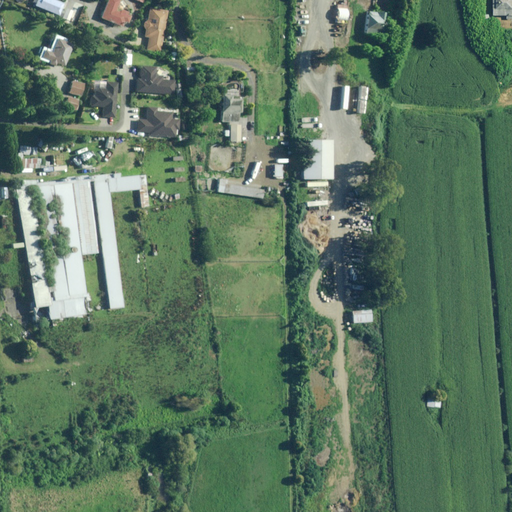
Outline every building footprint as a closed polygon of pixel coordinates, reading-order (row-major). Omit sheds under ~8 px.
[(57,15),(61,3),(62,3),(54,0),(34,0),(33,5),(41,8),(57,15)] [(105,0),(99,17),(120,26),(123,20),(126,22),(129,15),(126,14),(127,12),(119,8),(118,11),(114,9),(117,0),(105,0)] [(510,19),(511,19),(511,0),(493,0),(493,9),(494,9),(494,16),(507,15),(507,19),(510,19)] [(165,10),(151,8),(148,7),(146,19),(143,22),(143,24),(143,26),(145,29),(143,37),(147,37),(145,50),(160,52),(167,10),(165,10)] [(65,8),(61,17),(68,20),(72,10),(65,8)] [(376,12),(374,11),(366,11),(363,33),(380,35),(379,40),(383,41),(384,30),(382,30),(384,13),(383,13),(376,12)] [(61,65),(70,43),(63,41),(64,38),(52,34),(47,49),(40,46),(36,58),(46,62),(45,63),(52,66),(53,64),(54,62),(61,65)] [(129,59),(119,59),(118,69),(129,70),(129,59)] [(154,72),(154,67),(154,66),(139,65),(139,67),(138,67),(138,75),(139,75),(139,78),(135,78),(135,90),(135,92),(144,92),(158,93),(172,94),(173,80),(172,80),(161,79),(161,75),(157,75),(154,72)] [(184,67),(185,80),(192,79),(191,67),(184,67)] [(74,94),(79,96),(82,84),(70,81),(67,93),(74,94)] [(113,111),(116,82),(103,81),(103,82),(103,88),(97,88),(93,90),(92,96),(91,96),(89,95),(89,106),(97,107),(100,107),(101,107),(101,115),(101,117),(113,118),(113,111)] [(228,94),(219,94),(218,112),(219,112),(219,122),(226,122),(226,125),(227,125),(227,129),(227,130),(223,130),(223,135),(227,136),(227,141),(229,141),(229,143),(231,143),(231,141),(238,141),(238,140),(238,131),(238,127),(238,124),(236,124),(236,117),(236,112),(238,112),(238,99),(237,99),(237,97),(234,97),(234,99),(228,99),(228,94)] [(76,99),(73,98),(65,96),(64,105),(63,108),(74,110),(74,109),(76,110),(77,104),(75,103),(76,99)] [(173,141),(173,121),(166,121),(167,116),(151,115),(152,111),(142,110),(141,123),(130,123),(130,136),(141,136),(141,140),(149,140),(173,141)] [(326,179),(326,140),(298,140),(298,179),(318,179),(318,184),(312,184),(312,188),(325,188),(325,183),(328,183),(328,179),(326,179)] [(40,158),(16,158),(16,168),(40,168),(40,158)] [(19,186),(18,186),(18,188),(11,189),(12,195),(14,195),(21,241),(30,308),(29,308),(31,322),(57,318),(86,313),(84,293),(81,293),(68,183),(70,183),(78,254),(95,253),(87,181),(91,181),(105,309),(119,307),(106,192),(137,189),(139,207),(146,207),(143,175),(135,176),(135,175),(119,176),(116,177),(116,173),(87,176),(86,177),(86,179),(77,180),(77,177),(72,177),(72,180),(64,180),(64,179),(58,179),(58,181),(57,181),(55,182),(55,181),(49,181),(41,182),(34,183),(34,180),(19,180),(19,186)] [(215,192),(260,198),(261,190),(224,184),(225,180),(217,179),(215,192)] [(351,323),(370,322),(369,310),(350,311),(351,323)] [(440,408),(442,394),(439,393),(438,396),(428,395),(427,406),(440,408)]
